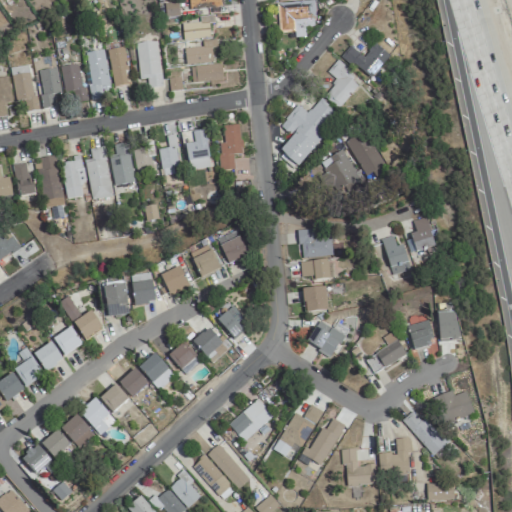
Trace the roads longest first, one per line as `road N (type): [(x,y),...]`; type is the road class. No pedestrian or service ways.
road 1 (residential): [(85,511),(265,349),(273,327),(245,0)]
road 2 (residential): [(0,141),(268,92),(338,15)]
road 3 (motorway): [(448,0),(511,319)]
road 4 (residential): [(0,457),(117,345),(171,314)]
road 5 (residential): [(265,349),(363,409),(432,370)]
road 6 (motorway): [(465,0),(511,162)]
